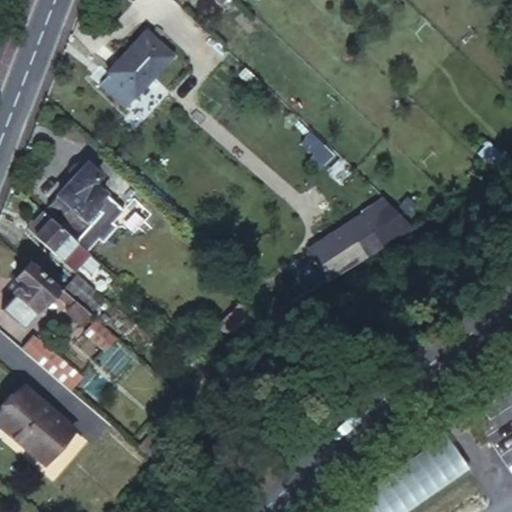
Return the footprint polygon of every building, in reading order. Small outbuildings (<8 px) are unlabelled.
[(147,32),(112,70),(139,94),(175,57),(147,32)] [(78,187),(64,201),(95,229),(102,223),(113,234),(126,220),(95,191),(102,183),(93,175),(91,177),(87,174),(83,173),(79,176),(76,179),(76,184),(78,187)] [(77,256),(85,248),(50,215),(34,233),(69,265),(77,256)] [(323,269),(332,283),(398,241),(389,229),(323,269)] [(85,248),(77,256),(90,268),(97,259),(85,248)] [(53,281),(23,254),(9,269),(14,275),(9,280),(13,286),(0,299),(0,300),(19,318),(46,289),(53,281)] [(53,281),(46,289),(61,303),(68,295),(53,281)] [(68,295),(61,303),(56,309),(67,319),(79,305),(68,295)] [(31,336),(20,348),(57,380),(68,369),(31,336)] [(0,431),(44,466),(76,426),(20,380),(0,404),(0,431)] [(57,452),(68,462),(87,440),(76,431),(57,452)] [(441,436),(359,493),(372,511),(403,511),(465,469),(441,436)]
